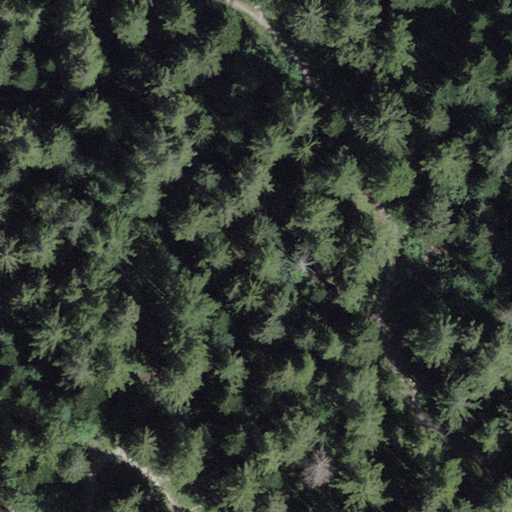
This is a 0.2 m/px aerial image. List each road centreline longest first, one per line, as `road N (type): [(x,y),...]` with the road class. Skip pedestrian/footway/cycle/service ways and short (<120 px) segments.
road 1 (track): [(486,511),(480,465),(412,412),(375,304),(380,214),(335,126),(280,36),(222,0)]
road 2 (track): [(81,511),(78,483),(93,461),(123,456),(193,511)]
